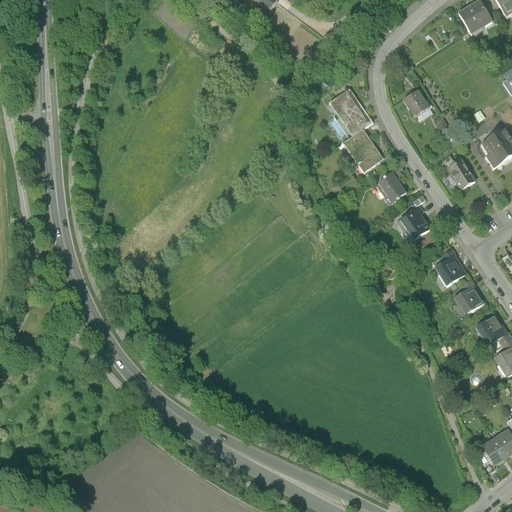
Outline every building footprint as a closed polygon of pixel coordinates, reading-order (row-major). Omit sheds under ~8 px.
[(247,0),(268,15),(275,5),(268,0),(247,0)] [(485,0),(464,13),(477,35),(498,21),(495,15),(486,1),(485,0)] [(495,0),(488,0),(486,1),(495,15),(502,11),(495,0)] [(503,0),(495,0),(502,11),(504,14),(510,11),(503,0)] [(511,0),(503,0),(510,11),(511,14),(511,0)] [(411,62),(406,65),(412,75),(417,72),(411,62)] [(503,86),(511,98),(511,74),(506,79),(508,83),(503,86)] [(335,104),(358,138),(368,131),(379,124),(355,90),(335,104)] [(424,92),(408,102),(419,119),(422,117),(435,109),(424,92)] [(438,114),(435,109),(422,117),(426,122),(438,114)] [(485,137),(490,144),(506,133),(501,126),(485,137)] [(456,128),(448,133),(454,142),(462,137),(456,128)] [(385,164),(389,161),(368,131),(358,138),(348,145),(369,175),(385,164)] [(492,158),(499,169),(511,161),(511,142),(511,141),(507,135),(506,133),(490,144),(487,145),(494,156),(492,158)] [(389,161),(385,164),(390,170),(402,162),(397,155),(389,161)] [(448,163),(453,171),(468,162),(466,159),(459,163),(456,158),(448,163)] [(468,162),(453,171),(456,175),(463,186),(466,192),(481,183),(468,162)] [(407,169),(398,175),(401,179),(410,173),(407,169)] [(390,201),(395,208),(405,201),(404,200),(411,195),(401,179),(398,175),(389,180),(390,182),(384,186),(392,199),(390,201)] [(455,190),(463,186),(456,175),(448,180),(455,190)] [(432,201),(429,197),(420,202),(423,207),(432,201)] [(427,208),(403,224),(410,235),(414,232),(420,241),(437,230),(427,215),(430,213),(427,208)] [(448,256),(452,262),(461,256),(462,255),(458,249),(448,256)] [(452,262),(440,270),(452,288),(473,274),(461,256),(452,262)] [(511,275),(511,265),(509,261),(510,261),(508,258),(503,262),(511,275)] [(466,287),(470,293),(479,287),(481,286),(477,279),(466,287)] [(470,293),(459,300),(470,317),(490,304),(479,287),(470,293)] [(511,331),(502,315),(481,329),(493,347),(503,340),(511,334),(511,331)] [(511,334),(503,340),(511,352),(511,351),(511,334)] [(511,351),(511,352),(500,360),(511,377),(511,351)] [(511,432),(501,440),(511,457),(511,432)] [(500,467),(511,459),(511,457),(501,440),(488,448),(500,467)]
